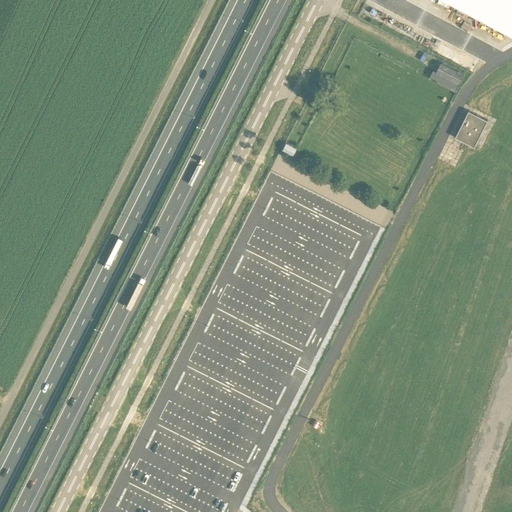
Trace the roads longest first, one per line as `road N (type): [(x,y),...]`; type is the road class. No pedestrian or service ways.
road 1 (motorway): [(22,511),(282,0)]
road 2 (tertiary): [(58,511),(317,0)]
road 3 (motorway): [(246,0),(0,485)]
road 4 (unclassified): [(0,408),(210,0)]
